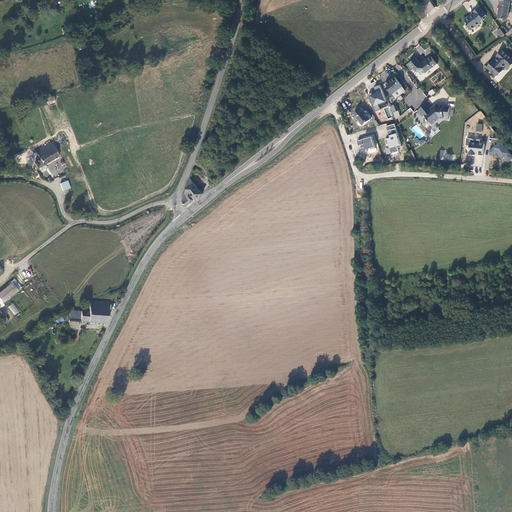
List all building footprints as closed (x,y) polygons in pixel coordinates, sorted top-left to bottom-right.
[(507,16),(510,0),(500,0),(499,15),(507,16)] [(485,12),(479,4),(473,8),(474,11),(470,13),(469,12),(464,16),(466,19),(466,22),(470,27),(480,20),(479,19),(483,16),(482,14),(485,12)] [(511,57),(510,56),(501,47),(496,53),(498,55),(495,58),(493,56),(489,61),(490,62),(487,65),(495,73),(497,72),(502,67),(503,63),(505,61),(506,59),(510,63),(511,60),(511,57)] [(408,61),(413,67),(416,65),(418,68),(420,69),(423,72),(426,69),(427,69),(438,60),(432,53),(425,59),(425,60),(423,59),(422,60),(417,54),(408,61)] [(394,91),(404,83),(396,74),(393,77),(392,79),(390,77),(387,80),(390,83),(389,84),(394,91)] [(368,94),(374,111),(387,106),(379,85),(373,87),(375,92),(368,94)] [(428,100),(419,107),(424,113),(427,111),(430,114),(429,115),(430,116),(432,115),(431,115),(432,114),(436,118),(441,114),(445,114),(445,111),(450,112),(451,103),(446,103),(446,102),(437,101),(436,103),(433,106),(428,100)] [(353,114),(362,125),(370,119),(364,111),(363,112),(360,108),(353,114)] [(389,137),(386,138),(388,148),(385,149),(386,154),(398,151),(397,148),(401,146),(395,123),(386,126),(389,137)] [(434,134),(439,130),(436,125),(430,129),(434,134)] [(372,137),(357,141),(358,145),(361,144),(362,148),(360,149),(361,153),(366,152),(365,149),(375,147),(372,137)] [(496,152),(501,159),(504,157),(507,162),(511,158),(511,157),(497,137),(492,141),(495,145),(487,151),(491,156),(496,152)] [(484,155),(484,143),(482,142),(482,138),(466,138),(465,144),(468,145),(467,154),(484,155)] [(58,157),(50,142),(35,152),(38,157),(36,158),(37,161),(35,163),(38,168),(39,168),(44,165),(58,157)] [(452,154),(446,154),(446,150),(440,150),(439,159),(452,160),(452,154)] [(482,167),(483,155),(474,155),(473,166),(482,167)] [(202,194),(191,179),(185,188),(187,189),(185,193),(182,202),(186,206),(191,202),(192,202),(202,194)] [(60,184),(63,191),(70,187),(67,180),(60,184)] [(0,298),(4,303),(18,291),(15,287),(12,283),(0,292),(0,298)] [(80,320),(107,322),(108,302),(89,301),(89,311),(85,311),(81,311),(80,320)] [(69,319),(80,320),(81,311),(85,311),(85,307),(79,307),(73,307),(73,310),(69,310),(69,319)]
